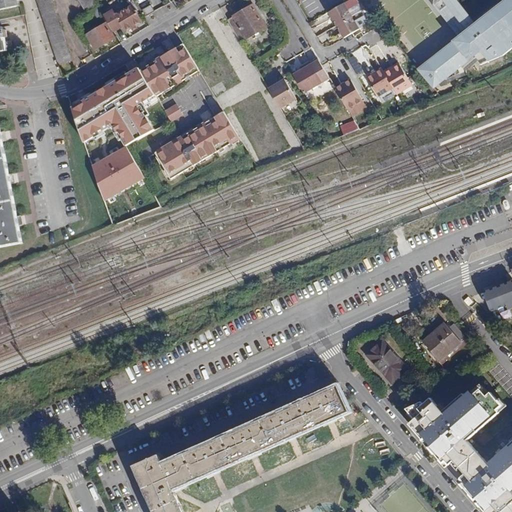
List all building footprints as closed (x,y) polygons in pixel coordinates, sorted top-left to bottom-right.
[(0,0),(0,10),(20,7),(18,0),(0,0)] [(71,62),(50,0),(36,0),(58,66),(71,62)] [(79,0),(87,13),(98,6),(94,0),(79,0)] [(318,12),(325,7),(321,0),(313,0),(312,1),(318,12)] [(453,41),(417,68),(435,89),(470,61),(482,53),(489,62),(511,48),(511,0),(506,0),(476,23),(458,36),(453,41)] [(429,0),(434,6),(436,5),(440,12),(456,0),(429,0)] [(476,23),(460,0),(456,0),(440,12),(458,36),(476,23)] [(344,4),(329,13),(337,26),(352,17),(344,4)] [(266,28),(254,5),(228,21),(241,42),(266,28)] [(141,23),(131,6),(117,15),(114,10),(104,15),(114,33),(124,27),(127,31),(132,28),(136,26),(141,23)] [(154,12),(151,6),(143,10),(146,16),(154,12)] [(360,30),(352,17),(337,26),(344,39),(360,30)] [(115,38),(106,24),(88,36),(96,49),(115,38)] [(140,71),(155,96),(200,71),(184,45),(161,58),(162,59),(157,63),(156,61),(140,71)] [(357,55),(348,58),(355,75),(363,71),(357,55)] [(305,94),(330,79),(322,65),(319,60),(312,65),(310,63),(303,67),(305,69),(294,75),(305,94)] [(399,65),(384,73),(393,89),(396,95),(412,86),(399,65)] [(155,96),(140,71),(138,67),(72,106),(78,116),(74,118),(88,140),(94,137),(92,132),(111,121),(126,146),(153,129),(139,106),(155,96)] [(378,98),(393,89),(384,73),(382,69),(366,78),(378,98)] [(511,73),(503,77),(505,83),(511,79),(511,73)] [(280,109),(296,99),(285,80),(268,89),(280,109)] [(349,110),(364,101),(351,80),(336,89),(349,110)] [(392,89),(379,99),(383,104),(396,94),(392,89)] [(316,105),(320,112),(327,108),(324,101),(316,105)] [(167,116),(170,121),(182,115),(179,110),(167,116)] [(224,112),(180,138),(195,165),(240,138),(224,112)] [(24,245),(0,119),(0,246),(0,249),(24,245)] [(344,135),(359,129),(355,120),(340,125),(344,135)] [(312,139),(307,129),(300,133),(305,143),(312,139)] [(416,141),(431,135),(429,131),(414,136),(416,141)] [(180,138),(155,153),(170,179),(195,165),(180,138)] [(145,178),(126,148),(93,166),(103,202),(145,178)] [(511,300),(511,284),(486,294),(491,308),(493,308),(498,321),(511,315),(509,307),(511,305),(511,301),(511,300)] [(461,343),(445,324),(435,332),(424,342),(440,361),(461,343)] [(434,330),(422,340),(424,342),(435,332),(434,330)] [(408,370),(383,341),(367,355),(392,383),(408,370)] [(314,367),(308,370),(314,381),(319,379),(314,367)] [(280,382),(275,385),(280,396),(285,394),(280,382)] [(349,411),(338,386),(162,464),(159,455),(133,466),(153,511),(183,511),(177,497),(173,489),(176,488),(211,472),(219,469),(249,455),(256,452),(287,438),(295,435),(326,421),(333,418),(349,411)] [(511,511),(511,443),(505,450),(498,456),(499,457),(495,460),(491,464),(480,452),(470,440),(474,436),(485,426),(502,412),(499,409),(504,406),(492,393),(488,396),(482,389),(475,395),(473,392),(467,396),(465,394),(455,402),(445,411),(439,405),(433,398),(426,404),(424,401),(408,409),(417,419),(411,424),(425,439),(428,437),(434,445),(431,447),(445,463),(447,460),(451,464),(456,461),(467,474),(462,478),(466,482),(463,484),(486,511),(511,511)] [(240,400),(235,402),(240,414),(246,411),(240,400)] [(201,417),(196,420),(201,431),(207,429),(201,417)] [(168,432),(162,434),(167,446),(172,444),(168,432)]
